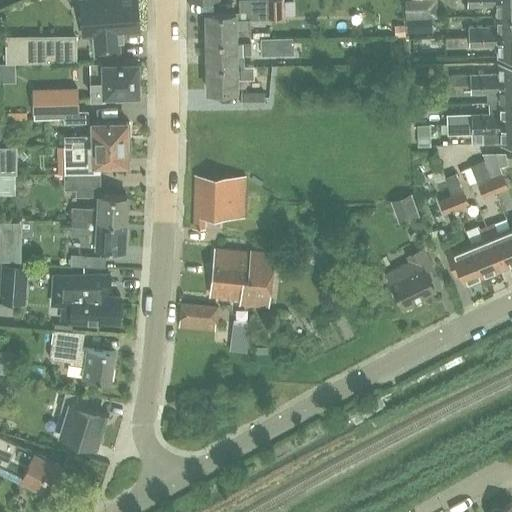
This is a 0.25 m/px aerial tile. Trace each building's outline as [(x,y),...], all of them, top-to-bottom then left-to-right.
[(121,55),(119,32),(139,30),(136,0),(91,0),(95,34),(92,34),(94,57),(121,55)] [(282,0),(239,0),(240,11),(252,10),(253,18),(283,18),(282,0)] [(405,0),(406,18),(437,17),(436,0),(405,0)] [(496,4),(496,14),(511,13),(511,0),(467,0),(468,5),(496,4)] [(206,12),(206,40),(250,39),(250,18),(235,18),(235,12),(206,12)] [(468,26),(469,35),(511,34),(511,13),(496,14),(496,25),(468,26)] [(423,18),(406,18),(407,31),(423,30),(423,18)] [(77,34),(5,35),(6,62),(77,61),(77,34)] [(511,54),(511,34),(469,35),(445,36),(445,46),(497,44),(497,55),(511,54)] [(273,54),(294,54),(294,37),(281,38),(281,51),(273,51),(273,54)] [(206,40),(207,65),(244,64),(243,53),(251,53),(250,39),(206,40)] [(470,74),(452,74),(452,83),(511,80),(511,60),(498,61),(498,72),(470,73),(470,74)] [(118,93),(139,93),(138,75),(141,75),(141,66),(138,66),(138,62),(91,63),(91,96),(104,95),(104,97),(118,96),(118,93)] [(253,65),(244,65),(244,64),(207,65),(207,90),(236,90),(236,78),(253,78),(253,65)] [(487,91),(487,101),(499,101),(511,100),(511,80),(452,83),(446,83),(446,92),(487,91)] [(248,82),(248,91),(241,92),(241,106),(265,105),(265,82),(248,82)] [(77,88),(33,89),(34,119),(63,119),(63,111),(78,111),(77,88)] [(447,113),(448,123),(511,120),(511,100),(499,101),(489,101),(489,112),(447,113)] [(63,119),(64,123),(88,123),(88,110),(78,111),(63,111),(63,119)] [(129,122),(126,122),(126,119),(92,121),(92,135),(65,136),(65,146),(127,144),(127,134),(130,133),(129,122)] [(511,141),(511,120),(448,123),(448,132),(472,131),(472,132),(484,132),(484,142),(511,141)] [(128,162),(127,159),(131,159),(130,147),(127,147),(127,144),(65,146),(65,173),(93,172),(92,163),(128,162)] [(0,173),(16,173),(16,146),(0,146),(0,173)] [(482,160),(495,192),(508,186),(500,166),(508,164),(505,153),(498,152),(490,152),(480,152),(482,160)] [(483,197),(495,192),(482,160),(471,165),(483,197)] [(101,173),(93,172),(65,173),(64,189),(101,188),(101,173)] [(450,195),(455,208),(468,203),(463,189),(456,172),(445,176),(450,194),(449,194),(450,195)] [(204,215),(243,216),(245,175),(194,174),(192,227),(204,227),(204,215)] [(390,199),(398,222),(412,218),(419,215),(411,192),(390,199)] [(126,195),(99,194),(98,209),(87,208),(87,210),(73,209),(72,219),(125,221),(126,195)] [(443,213),(455,208),(450,195),(449,194),(438,200),(443,213)] [(86,240),(90,245),(97,245),(97,247),(124,248),(125,221),(72,219),(72,233),(87,233),(86,240)] [(493,225),(487,227),(502,265),(511,260),(511,227),(497,233),(493,225)] [(502,265),(487,227),(481,230),(482,234),(481,234),(483,239),(471,244),(483,273),(502,265)] [(0,259),(21,260),(21,244),(0,244),(0,259)] [(321,245),(306,244),(302,244),(300,264),(335,267),(337,249),(321,247),(321,245)] [(460,272),(464,281),(483,273),(471,244),(459,249),(457,244),(445,249),(455,274),(460,272)] [(240,298),(239,302),(268,305),(274,252),(250,249),(250,252),(215,247),(210,295),(240,298)] [(386,273),(402,304),(434,288),(424,270),(432,265),(423,247),(406,256),(409,261),(386,273)] [(105,255),(84,254),(71,254),(70,265),(83,266),(105,267),(105,255)] [(0,281),(0,300),(14,302),(16,263),(1,262),(0,281)] [(99,319),(119,321),(120,295),(109,294),(108,288),(110,288),(109,274),(55,275),(53,299),(72,300),(71,321),(99,323),(99,319)] [(216,305),(182,301),(179,326),(214,329),(216,305)] [(246,353),(250,324),(232,322),(228,351),(246,353)] [(83,365),(81,378),(110,382),(114,351),(83,347),(85,330),(53,328),(49,357),(69,360),(68,363),(83,365)] [(0,373),(5,375),(10,353),(0,350),(0,373)] [(21,379),(0,375),(0,389),(18,393),(21,379)] [(60,434),(75,437),(74,439),(95,445),(96,440),(99,442),(102,434),(99,433),(105,414),(85,407),(89,396),(67,389),(63,402),(67,404),(64,416),(66,416),(60,434)] [(0,459),(2,456),(26,467),(21,478),(51,492),(65,467),(0,435),(0,459)] [(511,511),(511,502),(492,511),(511,511)]
